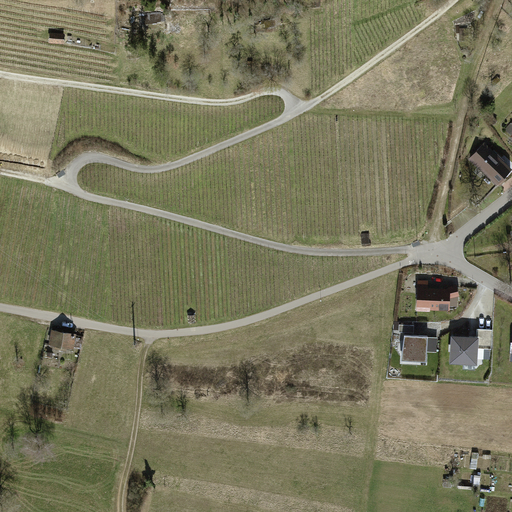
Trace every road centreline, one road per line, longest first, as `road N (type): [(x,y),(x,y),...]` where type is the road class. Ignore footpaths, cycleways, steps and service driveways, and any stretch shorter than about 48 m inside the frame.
road 1 (track): [(0,73),(206,103),(284,95),(303,108),(226,151),(163,174),(83,159),(71,184),(81,194),(285,248),(438,253)]
road 2 (unclassified): [(0,308),(151,335),(191,332),(237,324),(438,253)]
road 3 (track): [(303,108),(455,0)]
road 4 (track): [(121,511),(151,335)]
